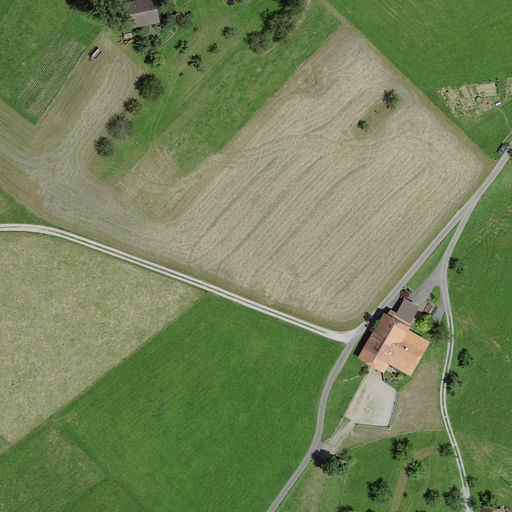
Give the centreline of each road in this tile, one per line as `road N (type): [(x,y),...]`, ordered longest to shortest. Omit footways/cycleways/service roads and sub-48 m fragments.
road 1 (unclassified): [(270,511),(314,448),(352,342),(511,149)]
road 2 (track): [(470,511),(444,414),(450,319)]
